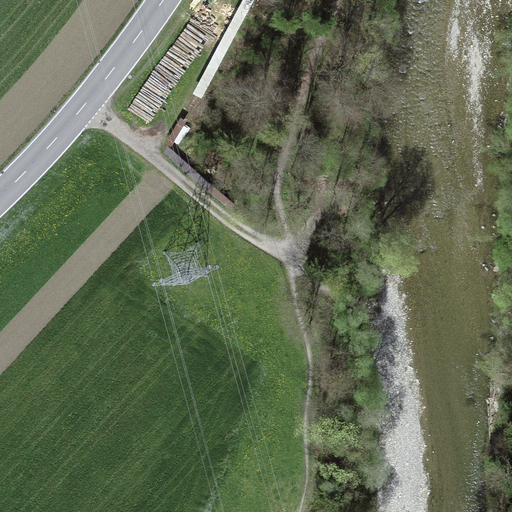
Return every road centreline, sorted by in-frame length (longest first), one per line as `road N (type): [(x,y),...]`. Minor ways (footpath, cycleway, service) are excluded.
road 1 (track): [(85,105),(244,234),(290,256)]
road 2 (tertiary): [(162,0),(85,105),(0,195)]
